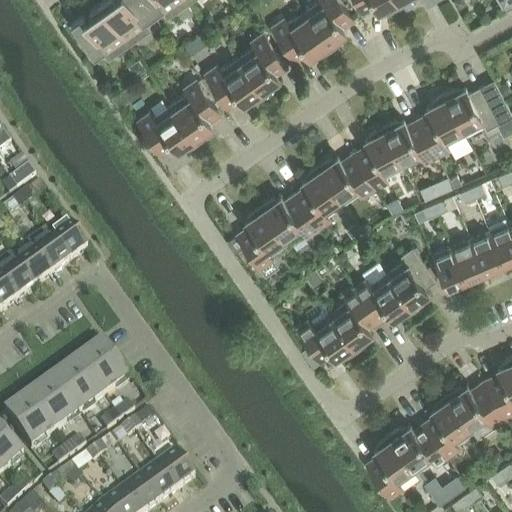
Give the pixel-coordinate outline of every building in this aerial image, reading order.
[(104,0),(102,2),(129,41),(149,27),(145,21),(154,15),(144,0),(104,0)] [(144,0),(154,15),(164,8),(168,13),(187,0),(144,0)] [(338,44),(342,39),(344,37),(341,35),(347,31),(344,26),(354,18),(341,0),(317,0),(305,9),(332,48),(334,46),(338,44)] [(394,8),(398,6),(401,5),(398,0),(358,0),(364,11),(376,5),(379,10),(385,7),(386,11),(391,9),(394,8)] [(465,0),(453,0),(459,9),(468,4),(465,0)] [(511,0),(501,0),(507,9),(511,5),(511,0)] [(95,56),(105,49),(109,55),(129,41),(102,2),(91,9),(93,13),(86,17),(84,14),(72,23),(95,56)] [(324,53),(329,50),(332,48),(305,9),(288,21),(285,17),(273,25),(296,59),(307,52),(310,56),(316,52),(318,56),(320,55),(324,53)] [(209,13),(202,19),(207,26),(215,20),(209,13)] [(273,88),(275,86),(277,84),(274,81),(280,78),(277,73),(288,65),(264,32),(252,40),(255,44),(238,56),(265,95),(270,91),(273,88)] [(188,55),(195,50),(188,41),(181,46),(188,55)] [(259,99),(263,97),(265,95),(238,56),(221,68),(218,64),(206,72),(230,106),(240,98),(244,103),(251,103),(256,100),(259,99)] [(135,77),(146,70),(138,59),(128,67),(135,77)] [(206,135),(208,133),(211,131),(208,128),(213,124),(210,120),(221,112),(197,78),(185,87),(188,91),(171,103),(198,142),(202,139),(204,137),(206,135)] [(511,91),(507,81),(498,86),(504,97),(511,93),(511,91)] [(452,88),(447,90),(444,91),(466,134),(485,124),(487,128),(500,122),(481,85),(469,91),(466,86),(460,89),(459,86),(456,87),(452,88)] [(435,97),(433,99),(431,101),(433,104),(427,107),(430,112),(419,118),(437,155),(450,148),(448,143),(466,134),(444,91),(439,94),(435,97)] [(193,145),(196,143),(198,142),(171,103),(154,115),(151,111),(139,119),(150,134),(158,145),(163,153),(173,145),(177,150),(182,146),(184,150),(189,147),(193,145)] [(389,120),(385,122),(382,124),(404,166),(423,156),(426,161),(437,155),(419,118),(407,123),(405,118),(399,122),(398,118),(392,119),(389,120)] [(375,128),(371,131),(369,133),(371,136),(365,139),(368,144),(355,151),(376,186),(388,180),(386,175),(404,166),(382,124),(377,127),(375,128)] [(0,129),(0,153),(12,145),(5,135),(0,129)] [(150,134),(142,139),(150,150),(158,145),(150,134)] [(325,159),(320,162),(317,163),(344,202),(362,190),(365,194),(376,186),(355,151),(342,160),(339,155),(333,159),(332,156),(329,157),(325,159)] [(22,157),(10,166),(17,176),(10,181),(17,191),(37,177),(22,157)] [(309,170),(307,172),(305,174),(308,177),(302,181),(306,185),(295,193),(319,226),(330,218),(327,214),(344,202),(317,163),(312,167),(309,170)] [(499,174),(503,185),(511,180),(511,176),(509,170),(499,174)] [(451,179),(455,186),(462,183),(458,175),(451,179)] [(447,177),(438,181),(443,192),(452,188),(447,177)] [(3,187),(10,197),(17,191),(10,181),(3,187)] [(486,192),(482,182),(472,186),(476,196),(486,192)] [(461,190),(466,201),(476,196),(472,186),(461,190)] [(35,200),(28,190),(21,196),(28,205),(35,200)] [(265,200),(263,202),(260,203),(287,242),(305,230),(308,234),(319,226),(295,193),(285,200),(282,195),(276,199),(275,195),(269,198),(265,200)] [(13,201),(20,211),(28,205),(21,196),(13,201)] [(397,198),(387,204),(392,214),(403,207),(397,198)] [(449,208),(444,198),(434,202),(439,212),(449,208)] [(35,200),(28,205),(35,215),(42,210),(35,200)] [(424,207),(428,217),(439,212),(434,202),(424,207)] [(254,208),(250,212),(248,214),(251,217),(245,221),(249,225),(238,233),(261,267),(267,274),(279,266),(273,258),(270,254),(287,242),(260,203),(257,206),(254,208)] [(88,251),(64,217),(46,230),(70,264),(88,251)] [(504,263),(511,259),(511,228),(509,221),(490,229),(504,263)] [(504,263),(490,229),(471,237),(486,271),(504,263)] [(46,230),(28,243),(53,277),(70,264),(46,230)] [(235,253),(246,245),(239,234),(227,242),(235,253)] [(486,271),(471,237),(452,245),(467,279),(486,271)] [(32,248),(14,260),(35,289),(53,277),(28,243),(32,248)] [(433,253),(448,287),(467,279),(452,245),(433,253)] [(422,303),(425,300),(427,298),(424,295),(429,292),(426,287),(437,279),(413,246),(402,254),(405,258),(387,270),(415,309),(419,305),(422,303)] [(347,257),(343,251),(336,255),(341,261),(347,257)] [(11,256),(0,263),(0,277),(17,302),(35,289),(14,260),(11,256)] [(407,314),(412,311),(415,309),(387,270),(370,282),(367,278),(356,286),(380,320),(390,312),(393,317),(399,313),(400,317),(404,315),(407,314)] [(0,277),(0,314),(17,302),(0,277)] [(363,344),(368,340),(370,338),(367,335),(373,332),(369,327),(380,320),(356,286),(345,294),(348,298),(330,310),(358,349),(361,346),(363,344)] [(353,352),(355,351),(358,349),(330,310),(313,322),(310,318),(298,326),(322,360),(333,352),(336,357),(342,353),(343,357),(346,356),(349,354),(353,352)] [(5,414),(32,451),(131,380),(104,343),(5,414)] [(507,357),(505,359),(502,361),(504,364),(498,367),(500,372),(485,379),(505,415),(511,411),(511,354),(511,355),(507,357)] [(447,392),(474,431),(478,437),(496,425),(495,422),(505,415),(485,379),(471,388),(468,384),(462,387),(461,384),(456,386),(451,389),(447,392)] [(439,398),(436,400),(434,403),(437,405),(431,409),(435,414),(425,421),(448,455),(460,447),(457,443),(474,431),(447,392),(442,395),(439,398)] [(129,403),(122,408),(128,417),(135,412),(129,403)] [(122,408),(115,413),(121,422),(128,417),(122,408)] [(115,413),(108,418),(114,427),(121,422),(115,413)] [(108,418),(101,423),(107,432),(114,427),(108,418)] [(136,419),(129,424),(136,433),(143,428),(136,419)] [(396,428),(392,430),(390,432),(417,470),(434,459),(437,463),(448,455),(425,421),(414,428),(411,424),(405,427),(404,424),(399,426),(396,428)] [(129,424),(126,426),(121,429),(127,439),(136,433),(129,424)] [(0,431),(0,479),(24,457),(0,431)] [(383,437),(379,440),(377,443),(380,445),(374,449),(378,454),(367,461),(391,495),(403,487),(400,483),(417,470),(390,432),(385,435),(383,437)] [(86,448),(80,438),(73,443),(79,453),(86,448)] [(79,453),(73,443),(66,448),(72,458),(79,453)] [(101,444),(94,449),(100,458),(107,453),(101,444)] [(72,458),(66,448),(59,453),(65,463),(72,458)] [(497,463),(506,457),(499,448),(490,454),(497,463)] [(94,449),(87,454),(93,463),(97,460),(100,458),(94,449)] [(196,480),(176,451),(157,465),(177,493),(196,480)] [(65,463),(59,453),(52,458),(58,468),(65,463)] [(508,477),(511,473),(511,463),(510,461),(501,468),(508,477)] [(159,505),(177,493),(157,465),(139,477),(159,505)] [(501,468),(492,474),(499,483),(508,477),(501,468)] [(57,475),(50,480),(57,489),(64,484),(57,475)] [(136,511),(149,511),(159,505),(139,477),(121,490),(136,511)] [(33,486),(25,478),(19,484),(27,492),(33,486)] [(54,491),(57,489),(50,480),(42,486),(49,495),(54,491)] [(440,503),(441,502),(450,495),(442,483),(431,491),(440,503)] [(27,492),(19,484),(13,490),(21,498),(27,492)] [(474,500),(483,494),(477,485),(468,491),(474,500)] [(21,498),(13,490),(7,496),(14,504),(21,498)] [(136,511),(121,490),(103,503),(109,511),(136,511)] [(459,497),(465,507),(474,500),(468,491),(459,497)] [(14,504),(7,496),(0,502),(8,510),(14,504)] [(102,503),(93,511),(109,511),(103,503),(102,503)]
